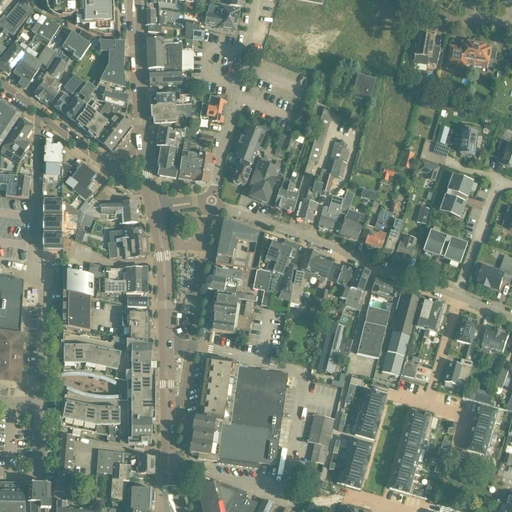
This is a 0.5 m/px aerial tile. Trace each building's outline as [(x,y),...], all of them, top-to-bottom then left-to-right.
[(113,1),(112,0),(47,0),(47,3),(45,3),(45,5),(46,6),(46,7),(46,8),(47,10),(47,11),(48,12),(49,13),(50,14),(51,15),(53,16),(54,17),(55,18),(56,18),(58,18),(59,19),(61,19),(67,19),(69,18),(70,18),(71,18),(73,17),(74,16),(75,14),(76,13),(76,12),(77,11),(77,10),(77,6),(79,6),(79,13),(79,15),(80,15),(80,20),(75,20),(75,27),(81,27),(81,28),(88,28),(88,31),(88,32),(103,38),(109,38),(109,27),(113,27),(113,14),(113,13),(112,13),(112,9),(112,1),(113,1)] [(181,13),(182,2),(179,1),(167,0),(157,0),(158,9),(181,13)] [(243,9),(244,0),(229,0),(228,7),(243,9)] [(12,36),(33,10),(19,2),(6,18),(4,16),(0,20),(0,26),(4,30),(9,34),(12,36)] [(207,15),(215,17),(215,19),(236,22),(238,11),(212,7),(212,9),(208,9),(207,15)] [(146,12),(144,12),(144,27),(146,27),(147,27),(147,33),(160,34),(161,27),(155,27),(155,12),(146,12)] [(215,17),(207,15),(205,26),(218,28),(218,29),(235,32),(236,22),(215,19),(215,17)] [(198,32),(199,32),(199,24),(186,22),(185,30),(198,32)] [(36,35),(42,26),(36,23),(31,32),(36,35)] [(69,43),(74,35),(60,26),(55,35),(68,43),(69,43)] [(88,45),(92,37),(84,33),(80,39),(88,45)] [(0,56),(6,49),(4,48),(10,41),(6,38),(3,36),(1,34),(0,35),(0,56)] [(88,45),(80,39),(74,35),(69,43),(68,43),(65,47),(76,55),(74,58),(79,62),(90,46),(88,45)] [(438,66),(441,50),(433,48),(435,38),(419,35),(414,65),(428,67),(428,64),(438,66)] [(12,70),(21,59),(29,45),(24,41),(19,38),(0,61),(0,70),(8,77),(10,74),(13,71),(12,70)] [(150,41),(150,38),(146,38),(147,60),(163,59),(182,57),(181,44),(166,45),(164,45),(164,40),(150,41)] [(59,57),(34,40),(30,46),(29,45),(21,59),(23,61),(14,75),(22,80),(18,86),(25,91),(40,69),(48,74),(59,57)] [(123,68),(122,66),(124,43),(102,43),(99,41),(98,44),(100,45),(100,53),(101,53),(101,54),(104,56),(109,57),(109,58),(123,68)] [(471,44),(468,44),(468,45),(463,44),(462,50),(450,48),(447,65),(464,68),(465,66),(474,67),(477,47),(477,45),(475,44),(472,44),(471,44)] [(479,46),(477,45),(477,47),(474,67),(487,70),(488,64),(489,64),(490,59),(495,60),(497,50),(486,48),(486,47),(484,47),(483,46),(481,45),(479,46)] [(48,107),(49,105),(58,94),(57,93),(60,89),(59,89),(61,86),(56,82),(70,62),(62,57),(64,55),(62,54),(59,57),(48,74),(43,82),(43,83),(33,95),(48,107)] [(183,73),(182,57),(163,59),(147,60),(147,71),(163,70),(163,73),(181,73),(183,73)] [(125,96),(123,68),(109,58),(108,66),(100,82),(97,87),(125,96)] [(501,79),(502,73),(498,72),(497,79),(494,79),(493,85),(498,85),(499,80),(500,80),(500,79),(501,79)] [(149,88),(151,88),(181,86),(181,73),(163,73),(148,74),(149,88)] [(369,102),(376,80),(357,75),(351,97),(369,102)] [(71,95),(82,83),(75,77),(64,89),(71,95)] [(90,99),(96,89),(88,83),(73,102),(65,95),(54,109),(73,123),(91,101),(89,99),(90,99)] [(96,89),(90,99),(107,104),(122,109),(124,109),(127,97),(125,96),(97,87),(96,89)] [(432,96),(435,90),(427,87),(425,93),(432,96)] [(439,92),(437,100),(444,102),(445,94),(439,92)] [(174,103),(174,96),(149,98),(150,109),(190,108),(190,97),(179,98),(179,102),(174,103)] [(433,109),(435,100),(430,99),(430,98),(422,96),(419,107),(428,109),(428,108),(433,109)] [(214,98),(209,97),(208,103),(212,104),(212,107),(211,109),(214,109),(213,111),(224,113),(226,104),(219,103),(220,99),(214,98)] [(0,119),(9,107),(0,100),(0,119)] [(87,109),(75,124),(75,127),(80,131),(82,131),(85,133),(97,117),(103,109),(95,103),(89,111),(87,109)] [(87,136),(92,140),(95,140),(107,125),(116,116),(122,109),(107,104),(103,109),(97,117),(85,133),(87,135),(87,136)] [(222,124),(224,113),(213,111),(214,109),(211,109),(212,107),(203,106),(202,111),(205,112),(204,121),(209,122),(222,124)] [(0,144),(20,114),(9,107),(0,119),(0,144)] [(191,130),(190,108),(150,109),(151,125),(175,124),(175,117),(185,117),(185,130),(191,130)] [(328,130),(332,114),(323,112),(318,128),(328,130)] [(107,125),(106,128),(121,139),(130,127),(116,116),(107,125)] [(0,176),(18,178),(22,163),(26,155),(24,153),(29,146),(24,142),(31,131),(30,127),(21,120),(2,149),(0,175),(0,176)] [(441,127),(436,143),(445,146),(445,145),(454,146),(453,148),(461,149),(460,155),(475,157),(479,129),(464,126),(463,134),(456,132),(455,139),(447,138),(449,130),(441,127)] [(238,168),(237,168),(232,182),(233,182),(234,185),(237,186),(240,185),(241,186),(241,185),(245,187),(251,171),(249,170),(257,151),(263,153),(265,150),(259,148),(259,146),(260,147),(264,137),(263,137),(264,134),(265,135),(267,129),(263,128),(261,133),(246,127),(241,138),(240,138),(238,145),(239,146),(233,159),(240,162),(238,168)] [(110,153),(121,139),(106,128),(95,141),(110,153)] [(317,164),(328,130),(318,128),(304,176),(310,177),(314,163),(317,164)] [(193,184),(207,186),(211,158),(203,157),(204,153),(199,153),(200,149),(189,147),(190,142),(194,143),(196,130),(191,130),(185,130),(185,131),(182,146),(177,181),(193,183),(193,184)] [(304,140),(306,132),(301,130),(298,138),(304,140)] [(174,133),(158,131),(156,147),(177,150),(177,145),(182,146),(185,131),(175,131),(174,133)] [(290,155),(295,140),(288,138),(288,137),(281,135),(276,149),(274,156),(282,159),(284,152),(290,155)] [(211,145),(211,144),(212,138),(201,136),(200,144),(211,145)] [(62,165),(62,145),(52,145),(52,142),(44,141),(43,166),(40,166),(39,177),(43,177),(42,193),(45,203),(43,251),(60,251),(62,178),(62,165)] [(501,167),(511,171),(511,145),(500,141),(494,158),(503,161),(501,167)] [(341,180),(349,154),(345,151),(344,151),(345,147),(335,144),(327,172),(322,171),(318,185),(315,184),(313,190),(309,189),(305,203),(300,202),(295,220),(312,225),(319,197),(326,199),(328,196),(333,178),(341,180)] [(175,181),(179,151),(176,151),(177,150),(156,147),(156,161),(158,161),(157,167),(158,168),(157,176),(159,179),(175,181)] [(410,171),(414,155),(405,153),(401,168),(410,171)] [(272,197),(270,196),(275,181),(279,183),(282,176),(282,174),(280,173),(279,175),(278,175),(279,170),(269,167),(271,162),(261,159),(259,163),(258,163),(248,189),(252,190),(250,197),(251,200),(266,205),(267,204),(269,205),(272,197)] [(439,168),(421,162),(417,172),(436,178),(439,168)] [(68,165),(62,165),(62,178),(69,179),(70,179),(66,184),(67,185),(66,187),(69,190),(73,187),(74,188),(88,171),(80,165),(75,171),(68,166),(68,165)] [(393,179),(395,171),(384,169),(381,181),(388,183),(389,178),(393,179)] [(74,188),(73,187),(69,190),(66,187),(64,187),(62,188),(62,235),(75,235),(78,225),(81,214),(90,202),(89,201),(93,196),(87,192),(93,184),(92,182),(96,177),(96,175),(91,171),(88,172),(88,171),(74,188)] [(295,182),(296,179),(295,179),(296,174),(293,173),(290,182),(288,187),(284,202),(285,202),(282,211),(292,214),(298,196),(292,194),(294,187),(293,187),(294,182),(295,182)] [(18,178),(0,176),(0,186),(7,187),(5,198),(31,202),(31,192),(28,191),(30,180),(17,178),(18,178)] [(439,212),(459,219),(465,204),(465,200),(466,200),(472,184),(452,177),(446,192),(446,195),(439,212)] [(284,202),(288,187),(290,182),(283,180),(280,190),(274,208),(282,211),(285,202),(284,202)] [(375,201),(377,193),(363,189),(361,197),(375,201)] [(317,229),(319,229),(319,231),(323,232),(325,231),(332,233),(335,222),(337,223),(343,201),(333,198),(331,205),(328,204),(327,209),(325,208),(323,209),(317,229)] [(81,214),(78,225),(89,229),(93,219),(99,221),(109,222),(109,216),(114,216),(121,216),(122,225),(138,224),(137,205),(133,202),(121,202),(120,204),(99,206),(92,200),(90,202),(81,214)] [(396,216),(400,204),(392,201),(389,212),(388,213),(392,214),(392,215),(396,216)] [(421,209),(416,223),(425,226),(430,211),(421,209)] [(380,251),(392,215),(392,214),(388,213),(389,212),(381,210),(374,229),(372,229),(371,234),(369,233),(365,246),(366,246),(365,247),(366,249),(370,250),(372,250),(372,248),(380,251)] [(365,217),(348,211),(339,236),(356,242),(365,217)] [(393,253),(402,223),(394,221),(392,229),(390,228),(389,232),(388,232),(383,250),(382,252),(383,254),(390,256),(392,255),(393,253)] [(216,257),(215,265),(251,271),(258,234),(237,226),(234,226),(234,225),(222,222),(216,257)] [(109,234),(110,245),(108,245),(109,260),(125,258),(125,261),(147,259),(145,238),(143,239),(142,230),(135,231),(135,230),(134,230),(134,231),(121,232),(121,233),(109,234)] [(430,233),(423,253),(438,258),(439,258),(443,259),(443,260),(458,265),(465,245),(450,240),(446,238),(430,233)] [(400,242),(395,256),(410,261),(416,243),(417,241),(402,236),(401,238),(400,242)] [(272,243),(267,241),(265,249),(269,250),(264,263),(270,265),(268,271),(272,273),(274,267),(276,267),(283,247),(272,243)] [(293,260),(297,248),(284,243),(283,247),(276,267),(274,267),(272,273),(270,280),(267,293),(272,294),(273,294),(275,282),(278,275),(281,276),(288,258),(293,260)] [(305,256),(300,270),(303,271),(302,275),(296,274),(289,304),(299,306),(299,302),(300,302),(305,280),(308,282),(310,278),(318,281),(318,282),(322,284),(324,279),(326,280),(331,265),(324,262),(325,258),(317,255),(306,251),(304,256),(305,256)] [(500,273),(484,267),(478,284),(479,285),(479,286),(490,290),(491,289),(499,292),(503,278),(511,281),(511,277),(511,260),(505,258),(500,273)] [(106,269),(90,265),(87,277),(92,279),(105,281),(106,269)] [(291,293),(295,273),(294,273),(296,268),(291,266),(282,290),(291,293)] [(342,268),(336,285),(344,288),(340,299),(345,301),(344,307),(359,313),(361,307),(357,306),(369,275),(356,270),(355,273),(351,271),(344,269),(342,268)] [(105,281),(104,284),(113,286),(148,286),(148,269),(130,269),(130,270),(110,271),(110,269),(106,269),(105,281)] [(241,283),(242,273),(214,269),(212,280),(209,280),(206,282),(205,288),(207,291),(216,292),(223,293),(222,297),(256,302),(256,297),(235,294),(236,284),(232,283),(232,281),(241,283)] [(270,274),(258,271),(258,272),(256,272),(253,290),(264,292),(261,307),(268,309),(271,294),(272,294),(267,293),(270,274)] [(87,277),(62,273),(62,286),(63,286),(63,285),(66,285),(66,294),(65,294),(64,329),(89,334),(90,300),(92,300),(92,279),(87,277)] [(0,379),(17,382),(23,282),(0,277),(0,379)] [(392,300),(396,286),(375,280),(371,294),(377,296),(376,298),(391,302),(391,300),(392,300)] [(113,286),(104,284),(104,298),(148,298),(148,286),(113,286)] [(398,377),(420,295),(402,288),(393,320),(395,321),(381,373),(398,377)] [(319,300),(313,299),(309,318),(321,321),(327,293),(321,292),(319,300)] [(234,337),(238,308),(239,300),(215,297),(213,298),(212,305),(213,306),(212,306),(210,307),(209,313),(211,315),(212,315),(210,316),(210,322),(211,324),(209,325),(208,331),(210,333),(215,334),(234,337)] [(146,309),(146,300),(127,300),(127,309),(146,309)] [(425,331),(433,303),(422,300),(414,328),(425,331)] [(435,334),(442,312),(444,304),(433,301),(433,303),(425,331),(423,337),(428,338),(429,332),(435,334)] [(389,313),(383,312),(368,308),(356,356),(377,361),(389,313)] [(146,346),(145,332),(149,332),(148,316),(145,316),(145,314),(122,313),(121,328),(124,328),(123,333),(121,333),(120,341),(122,341),(131,343),(146,346)] [(456,333),(454,341),(456,342),(469,346),(466,356),(472,358),(473,358),(474,355),(477,341),(472,339),(474,332),(474,331),(476,324),(462,320),(462,321),(460,327),(459,333),(456,333)] [(330,324),(317,370),(333,375),(338,355),(342,357),(345,346),(341,345),(345,328),(342,328),(330,324)] [(496,332),(489,330),(481,355),(489,357),(491,351),(503,354),(509,337),(502,335),(502,334),(496,332)] [(58,424),(60,425),(60,427),(82,432),(107,437),(108,444),(122,447),(127,447),(135,447),(134,449),(144,450),(143,450),(143,445),(147,445),(147,441),(151,441),(151,439),(151,421),(155,421),(154,386),(154,364),(151,364),(150,346),(146,346),(131,343),(122,341),(120,341),(112,340),(110,346),(86,340),(63,335),(63,342),(61,342),(60,342),(60,355),(63,355),(63,375),(74,374),(84,374),(93,376),(104,379),(114,383),(114,380),(126,383),(126,393),(126,402),(119,402),(119,400),(108,401),(105,400),(98,400),(89,399),(78,396),(67,392),(63,412),(61,412),(58,425),(58,424)] [(190,455),(198,456),(197,460),(216,463),(216,465),(257,470),(258,464),(275,466),(287,375),(238,369),(239,364),(211,360),(210,363),(208,363),(207,369),(210,369),(209,375),(207,375),(206,381),(208,381),(207,387),(205,387),(204,393),(206,393),(205,399),(203,399),(202,405),(205,405),(204,411),(202,411),(201,417),(203,417),(203,419),(195,418),(190,455)] [(445,384),(444,387),(454,390),(455,386),(456,387),(458,379),(467,382),(472,364),(471,363),(465,361),(461,360),(459,366),(450,363),(444,383),(445,384)] [(413,380),(417,367),(404,363),(401,376),(413,380)] [(502,390),(509,372),(503,369),(496,388),(502,390)] [(351,379),(349,385),(361,388),(362,382),(351,379)] [(491,402),(493,394),(473,389),(470,401),(490,407),(491,402)] [(364,403),(383,409),(386,397),(367,392),(364,403)] [(362,402),(359,413),(380,420),(383,409),(364,403),(362,402)] [(477,418),(476,419),(495,424),(500,425),(503,413),(480,407),(477,418)] [(408,424),(414,425),(429,430),(429,429),(432,418),(427,417),(420,415),(411,412),(408,424)] [(359,413),(355,425),(358,426),(358,425),(377,431),(379,424),(380,420),(359,413)] [(323,466),(333,421),(314,416),(307,443),(314,445),(310,463),(323,466)] [(475,425),(473,430),(492,435),(495,424),(476,419),(477,418),(476,418),(474,425),(475,425)] [(406,430),(405,435),(424,440),(423,440),(428,442),(431,430),(429,429),(429,430),(414,425),(408,424),(406,430)] [(355,435),(355,437),(374,442),(377,431),(358,425),(358,426),(355,435)] [(473,430),(470,441),(489,446),(492,435),(473,430)] [(405,435),(402,446),(420,451),(423,440),(424,440),(405,435)] [(73,437),(58,436),(55,473),(65,474),(71,474),(73,437)] [(349,440),(345,452),(350,453),(350,452),(369,458),(372,446),(349,440)] [(470,441),(467,452),(486,457),(489,446),(470,441)] [(402,446),(398,457),(417,462),(420,451),(402,446)] [(112,475),(114,454),(98,452),(96,473),(97,473),(96,478),(103,478),(104,474),(112,475)] [(350,453),(347,463),(366,469),(367,464),(367,465),(369,458),(350,452),(350,453)] [(137,459),(130,459),(130,456),(114,454),(112,475),(110,501),(111,501),(112,506),(117,507),(117,501),(122,502),(123,483),(129,483),(129,479),(143,480),(143,475),(153,476),(154,458),(137,458),(137,459)] [(511,467),(511,465),(511,455),(505,454),(502,465),(511,467)] [(398,457),(395,468),(414,473),(417,462),(398,457)] [(344,474),(344,475),(363,480),(366,469),(347,463),(344,474)] [(394,472),(392,479),(411,484),(411,483),(414,473),(395,468),(394,472)] [(313,489),(321,474),(313,470),(305,485),(313,489)] [(502,478),(490,475),(491,474),(489,474),(486,473),(480,471),(478,476),(489,479),(489,481),(493,482),(492,487),(506,491),(503,500),(500,499),(498,504),(502,505),(508,507),(508,506),(511,507),(511,480),(502,478)] [(65,474),(55,473),(54,493),(64,493),(65,474)] [(340,473),(336,484),(360,491),(363,480),(344,475),(344,474),(340,473)] [(201,511),(228,511),(238,491),(199,475),(197,476),(195,477),(195,479),(201,511)] [(71,479),(70,488),(78,489),(79,480),(71,479)] [(392,479),(389,490),(410,496),(414,484),(411,483),(411,484),(392,479)] [(0,484),(0,511),(27,511),(27,506),(26,506),(26,503),(23,503),(23,493),(22,493),(22,484),(0,484)] [(49,511),(49,501),(49,486),(27,486),(26,503),(26,506),(27,506),(27,511),(49,511)] [(245,493),(238,491),(228,511),(255,511),(259,505),(244,499),(246,493),(245,493)] [(270,511),(272,507),(271,505),(261,501),(259,505),(255,511),(270,511)] [(461,508),(468,510),(470,503),(463,501),(461,508)] [(66,505),(66,504),(57,503),(56,511),(67,511),(68,510),(68,505),(66,505)]
